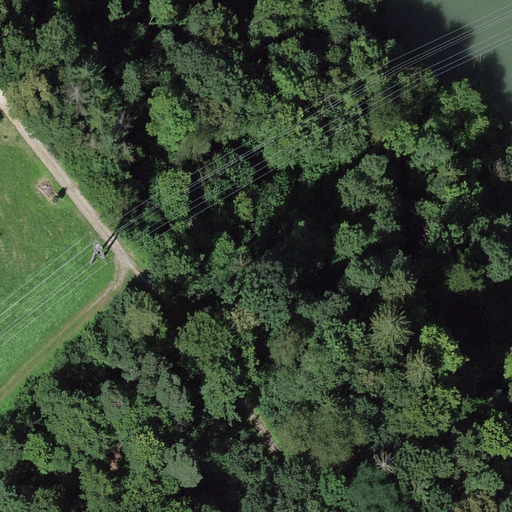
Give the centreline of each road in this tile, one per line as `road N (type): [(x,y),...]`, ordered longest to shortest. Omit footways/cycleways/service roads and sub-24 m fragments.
road 1 (track): [(0,97),(228,372),(332,511)]
road 2 (track): [(0,400),(146,275)]
